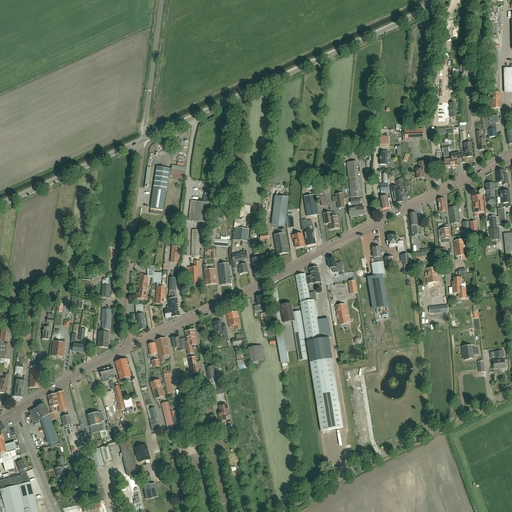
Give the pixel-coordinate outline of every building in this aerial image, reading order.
[(488,71),(490,71),(490,81),(495,80),(495,71),(498,71),(498,50),(488,51),(488,71)] [(511,68),(503,69),(504,93),(511,92),(511,68)] [(497,93),(492,93),(491,93),(491,94),(491,104),(491,109),(501,109),(501,93),(497,93)] [(450,104),(450,105),(438,105),(438,122),(448,122),(448,117),(450,117),(450,118),(456,118),(456,104),(450,104)] [(489,122),(487,122),(488,130),(489,138),(496,137),(496,129),(493,129),(493,124),(495,124),(495,123),(496,123),(498,123),(498,116),(489,117),(489,122)] [(423,128),(405,129),(405,139),(406,141),(411,141),(411,138),(423,138),(423,128)] [(486,149),(485,139),(482,140),(481,131),(477,132),(478,140),(479,150),(480,150),(480,151),(484,150),(486,149)] [(389,136),(381,136),(381,140),(380,140),(380,147),(389,147),(389,136)] [(471,143),(468,143),(464,144),(466,158),(473,157),(472,147),(471,143)] [(451,145),(442,146),(442,153),(449,152),(449,150),(452,149),(453,149),(452,145),(451,145)] [(380,151),(380,153),(379,165),(386,165),(387,159),(390,159),(391,153),(387,153),(387,151),(380,151)] [(451,154),(452,159),(450,159),(451,167),(452,169),(455,168),(455,167),(457,166),(457,164),(461,163),(460,153),(451,154)] [(416,169),(417,179),(424,178),(424,171),(426,171),(425,162),(419,162),(419,169),(416,169)] [(172,165),(171,169),(171,173),(171,174),(170,177),(184,179),(185,176),(186,167),(172,165)] [(169,168),(156,166),(150,209),(151,209),(150,214),(162,215),(163,211),(169,168)] [(507,175),(504,176),(504,171),(496,171),(497,183),(502,182),(502,185),(508,185),(508,178),(507,175)] [(360,177),(349,178),(351,198),(362,197),(360,177)] [(395,181),(397,191),(399,190),(400,192),(398,192),(398,195),(399,195),(399,196),(399,197),(401,197),(401,198),(398,198),(399,203),(403,202),(402,198),(404,198),(402,191),(405,190),(403,183),(400,184),(399,180),(395,181)] [(388,183),(383,183),(380,184),(381,186),(380,186),(381,191),(381,194),(389,193),(388,183)] [(487,198),(488,204),(496,203),(495,197),(494,197),(493,184),(492,183),(489,183),(488,184),(486,184),(487,198)] [(399,190),(397,191),(393,191),(395,199),(392,199),(393,205),(396,205),(396,203),(399,203),(398,198),(401,198),(401,197),(399,197),(399,196),(399,195),(398,195),(398,192),(400,192),(399,190)] [(509,209),(508,207),(510,207),(510,203),(509,191),(500,192),(501,204),(502,208),(505,208),(505,209),(509,209)] [(344,208),(343,203),(342,194),(336,195),(338,209),(344,208)] [(305,201),(307,217),(318,215),(314,195),(306,197),(306,200),(305,201)] [(278,221),(278,226),(285,227),(289,198),(275,196),(272,220),(278,221)] [(389,208),(387,196),(380,198),(382,209),(389,208)] [(484,212),(482,196),(472,196),(474,213),(475,217),(479,217),(478,213),(484,212)] [(360,199),(355,200),(355,204),(357,204),(357,208),(356,208),(356,211),(357,211),(357,216),(364,215),(363,207),(362,203),(360,204),(360,199)] [(445,199),(437,200),(439,213),(440,213),(441,217),(441,221),(446,220),(446,216),(447,216),(445,199)] [(355,216),(357,216),(357,211),(356,211),(356,208),(357,208),(357,204),(355,204),(355,200),(351,200),(351,208),(348,208),(349,217),(351,217),(352,218),(355,218),(355,217),(355,216)] [(211,204),(191,201),(188,221),(208,224),(211,204)] [(458,207),(448,208),(450,224),(460,223),(458,207)] [(504,209),(498,209),(499,217),(488,217),(490,229),(499,229),(499,225),(506,224),(504,209)] [(333,213),(331,213),(324,214),(325,224),(329,224),(330,230),(339,229),(337,217),(336,215),(333,213)] [(416,213),(409,214),(410,226),(411,226),(411,232),(412,237),(415,237),(415,235),(418,234),(417,231),(416,225),(417,225),(416,213)] [(307,246),(308,246),(311,246),(311,245),(315,244),(313,231),(314,231),(313,225),(303,227),(307,246)] [(233,240),(238,241),(242,241),(247,242),(249,230),(240,229),(235,228),(234,228),(233,240)] [(288,254),(284,228),(279,229),(280,235),(274,236),(277,255),(288,254)] [(440,230),(438,230),(439,239),(441,239),(441,240),(442,240),(442,243),(449,242),(449,239),(448,229),(440,230)] [(499,229),(490,229),(491,241),(500,240),(499,229)] [(191,256),(199,256),(199,242),(200,241),(201,230),(192,230),(191,256)] [(295,248),(304,247),(302,234),(292,236),(293,240),(294,240),(295,248)] [(397,243),(397,236),(396,234),(392,235),(387,236),(388,241),(386,242),(387,245),(389,245),(389,248),(394,248),(394,247),(397,247),(398,253),(404,252),(403,247),(403,241),(398,242),(399,243),(397,243)] [(464,240),(453,241),(455,257),(461,256),(461,259),(466,259),(464,240)] [(180,247),(172,246),(170,263),(179,264),(180,247)] [(383,265),(382,257),(381,257),(380,248),(373,248),(374,264),(372,264),(372,266),(383,265)] [(243,260),(248,259),(247,252),(232,255),(233,261),(232,261),(232,263),(239,261),(239,260),(240,260),(240,261),(243,260)] [(404,268),(409,268),(408,264),(409,264),(408,255),(400,256),(400,260),(403,259),(404,265),(404,268)] [(394,266),(392,257),(384,258),(385,267),(394,266)] [(254,279),(263,277),(260,258),(251,259),(254,279)] [(328,260),(330,268),(332,268),(333,273),(342,271),(342,266),(336,267),(334,259),(328,260)] [(239,261),(240,265),(238,266),(239,274),(248,273),(246,264),(244,265),(243,260),(240,261),(240,260),(239,260),(239,261)] [(200,286),(199,261),(194,261),(194,268),(188,268),(189,286),(200,286)] [(221,285),(226,285),(231,284),(229,264),(224,264),(218,265),(221,285)] [(147,292),(148,283),(147,283),(148,277),(153,278),(155,267),(147,265),(147,271),(148,275),(142,274),(140,274),(139,279),(140,280),(138,290),(139,290),(137,298),(145,300),(146,294),(147,294),(147,292)] [(372,266),(373,277),(368,278),(373,309),(388,307),(382,275),(382,271),(384,271),(383,265),(372,266)] [(208,266),(204,266),(206,285),(216,284),(215,269),(208,270),(208,266)] [(311,277),(306,278),(307,285),(312,284),(312,282),(320,281),(319,276),(317,268),(309,269),(311,277)] [(428,283),(429,297),(439,296),(437,269),(426,269),(427,276),(428,283)] [(305,275),(296,277),(299,298),(307,343),(306,343),(309,360),(317,407),(339,404),(333,364),(329,339),(321,340),(317,320),(314,301),(310,302),(309,294),(308,288),(307,285),(306,278),(305,275)] [(167,306),(168,310),(165,311),(166,318),(180,316),(176,291),(177,278),(169,278),(169,291),(170,291),(169,300),(170,306),(167,306)] [(454,282),(452,282),(452,287),(452,288),(453,294),(458,294),(458,297),(455,297),(455,301),(459,300),(459,299),(472,299),(472,295),(466,296),(466,291),(466,288),(465,288),(461,288),(461,287),(461,284),(460,278),(454,278),(454,282)] [(83,280),(80,295),(87,296),(90,281),(83,280)] [(49,283),(49,286),(48,290),(58,292),(59,285),(49,283)] [(163,288),(162,288),(160,288),(160,283),(157,283),(156,303),(160,304),(164,304),(164,298),(166,298),(166,288),(163,288)] [(101,297),(109,298),(111,286),(102,285),(101,297)] [(263,310),(264,312),(267,312),(266,305),(264,296),(257,297),(258,306),(254,307),(255,312),(263,310)] [(295,336),(298,356),(299,361),(309,360),(304,334),(300,312),(292,313),(291,304),(280,306),(283,323),(292,321),(295,336)] [(143,314),(143,305),(137,305),(135,306),(136,316),(137,321),(136,322),(137,325),(138,325),(139,331),(146,329),(143,314)] [(349,323),(345,305),(335,306),(339,325),(349,323)] [(101,322),(102,322),(105,322),(105,326),(110,327),(111,310),(110,310),(102,309),(101,322)] [(240,329),(237,312),(227,314),(230,328),(232,328),(231,326),(234,325),(235,330),(240,329)] [(46,328),(43,328),(42,339),(49,340),(51,328),(51,324),(53,325),(54,319),(54,318),(54,315),(48,314),(47,324),(46,328)] [(221,335),(227,334),(225,324),(222,325),(221,321),(213,323),(215,333),(220,332),(221,335)] [(2,327),(1,332),(0,338),(0,356),(7,357),(9,345),(4,344),(4,342),(11,343),(12,333),(13,328),(8,327),(8,328),(2,327)] [(184,332),(186,342),(188,355),(194,354),(192,346),(198,345),(195,330),(184,332)] [(109,333),(99,332),(98,347),(108,348),(109,333)] [(232,340),(233,346),(245,343),(243,334),(239,335),(240,339),(232,340)] [(179,337),(172,338),(174,349),(178,348),(179,351),(186,350),(184,339),(180,340),(179,337)] [(166,338),(163,339),(155,341),(161,363),(165,362),(164,357),(167,356),(170,356),(166,338)] [(62,344),(54,343),(52,356),(63,358),(65,341),(62,341),(62,344)] [(157,353),(155,343),(148,345),(150,355),(157,353)] [(264,360),(261,346),(248,348),(251,363),(252,368),(259,367),(258,361),(264,360)] [(472,349),(471,346),(463,347),(463,348),(462,348),(463,353),(464,361),(471,360),(471,359),(473,359),(472,355),(474,355),(479,355),(478,349),(472,349)] [(494,352),(495,359),(504,358),(503,351),(494,352)] [(195,357),(188,358),(191,374),(198,373),(195,357)] [(131,377),(126,359),(115,362),(120,380),(131,377)] [(249,368),(248,365),(247,359),(238,360),(237,360),(237,361),(238,366),(239,369),(239,370),(249,368)] [(507,360),(504,360),(493,361),(494,369),(500,368),(500,369),(508,368),(507,360)] [(26,377),(24,376),(23,381),(20,381),(20,376),(22,376),(23,368),(23,364),(17,363),(17,367),(16,367),(15,375),(16,375),(13,396),(18,397),(23,398),(25,381),(26,377)] [(216,378),(213,367),(206,368),(209,380),(211,385),(216,383),(218,390),(223,389),(221,380),(223,380),(222,374),(220,365),(215,366),(216,371),(218,371),(219,375),(217,376),(217,378),(216,378)] [(106,369),(108,378),(109,379),(112,378),(112,379),(115,378),(113,367),(106,369)] [(109,379),(108,378),(106,369),(100,371),(100,373),(100,377),(101,376),(103,383),(109,381),(109,379)] [(172,382),(171,377),(172,377),(170,370),(163,372),(165,378),(164,378),(168,394),(173,393),(170,382),(172,382)] [(0,392),(0,393),(5,393),(6,384),(7,384),(8,375),(4,375),(4,378),(5,378),(5,380),(2,379),(0,378),(0,392)] [(165,396),(160,380),(150,383),(155,399),(165,396)] [(111,387),(112,389),(114,389),(120,411),(125,410),(119,386),(115,387),(114,387),(113,386),(111,387)] [(64,392),(56,394),(58,406),(60,413),(63,411),(64,412),(68,411),(64,392)] [(58,406),(56,394),(48,397),(50,408),(51,413),(53,413),(55,412),(54,407),(58,406)] [(37,408),(30,412),(31,414),(36,423),(41,420),(43,419),(51,444),(58,442),(50,415),(44,404),(43,404),(37,408)] [(343,428),(339,404),(317,407),(321,432),(343,428)] [(218,413),(219,420),(220,423),(226,421),(225,415),(228,414),(226,405),(219,406),(220,413),(218,413)] [(149,410),(151,420),(158,418),(155,408),(149,410)] [(98,423),(95,414),(94,414),(94,413),(92,414),(92,415),(87,416),(91,434),(98,432),(97,428),(98,428),(98,426),(97,426),(97,425),(96,425),(95,424),(94,424),(94,421),(96,421),(96,423),(98,423)] [(99,414),(99,413),(95,414),(98,423),(96,423),(96,421),(94,421),(94,424),(95,424),(96,425),(97,425),(97,426),(98,426),(98,428),(97,428),(98,432),(104,430),(101,422),(104,421),(102,413),(99,414)] [(185,416),(177,418),(176,413),(172,414),(173,419),(177,436),(188,433),(185,416)] [(65,426),(71,425),(69,415),(61,417),(63,427),(65,426)] [(176,435),(173,425),(167,427),(170,437),(176,435)] [(13,459),(12,458),(12,457),(16,455),(13,443),(5,445),(2,432),(0,433),(11,469),(15,468),(13,459)] [(6,470),(11,469),(0,433),(0,432),(0,454),(2,458),(0,458),(0,463),(3,462),(6,470)] [(129,442),(120,444),(128,477),(136,475),(129,442)] [(146,445),(135,448),(139,462),(142,461),(150,459),(146,445)] [(108,447),(101,448),(104,463),(112,461),(108,447)] [(104,466),(100,449),(88,451),(92,469),(104,466)] [(1,491),(4,504),(5,511),(38,511),(31,483),(30,483),(27,475),(26,472),(24,469),(26,468),(23,460),(17,463),(21,470),(19,471),(21,474),(21,475),(0,480),(0,481),(2,489),(0,489),(1,491)] [(80,460),(74,463),(77,472),(83,470),(80,460)] [(55,470),(56,473),(63,471),(63,472),(65,471),(63,463),(60,464),(61,468),(55,470)] [(63,471),(56,473),(57,478),(58,482),(62,481),(61,476),(64,476),(68,474),(67,470),(65,471),(63,472),(63,471)] [(165,471),(159,472),(161,482),(167,481),(165,471)] [(158,497),(155,484),(143,486),(147,500),(158,497)]
